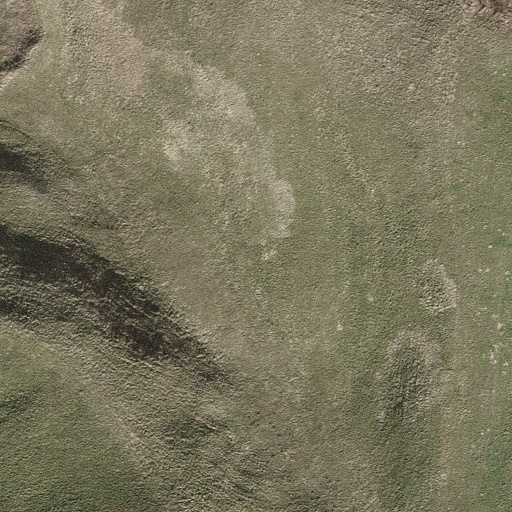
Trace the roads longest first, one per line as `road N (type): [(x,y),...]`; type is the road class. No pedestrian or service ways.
road 1 (track): [(472,511),(484,470),(511,182)]
road 2 (track): [(144,511),(95,439),(16,349),(0,345)]
